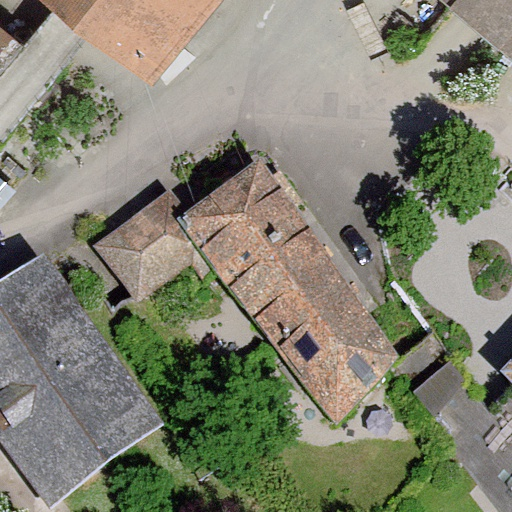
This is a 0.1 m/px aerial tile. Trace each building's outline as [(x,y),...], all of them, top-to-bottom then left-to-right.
[(76,0),(82,5),(141,51),(182,0),(76,0)] [(0,64),(23,37),(0,18),(0,64)] [(323,262),(263,180),(193,228),(189,232),(205,253),(340,423),(395,366),(323,262)] [(205,253),(189,232),(193,228),(171,204),(103,254),(138,303),(205,253)] [(47,309),(134,429),(149,418),(62,299),(47,309)] [(41,300),(0,329),(0,411),(58,490),(137,433),(134,429),(47,309),(41,300)] [(457,371),(435,341),(397,368),(420,398),(453,374),(457,371)] [(511,497),(511,450),(453,374),(420,398),(503,505),(511,497)] [(511,395),(493,415),(511,440),(511,395)]
